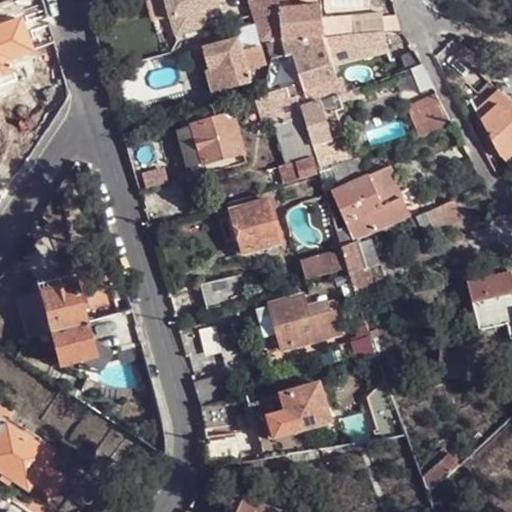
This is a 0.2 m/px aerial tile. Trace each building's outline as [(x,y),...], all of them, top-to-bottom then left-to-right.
[(165,0),(177,43),(184,34),(223,23),(218,2),(217,0),(165,0)] [(278,0),(249,0),(261,41),(282,39),(283,39),(284,40),(316,37),(325,36),(354,34),(353,16),(323,19),(322,5),(281,9),(278,0)] [(248,69),(266,64),(254,25),(235,31),(238,38),(204,48),(210,69),(206,72),(211,92),(251,81),(248,69)] [(389,51),(384,32),(354,34),(325,36),(332,65),(389,51)] [(9,57),(0,33),(0,60),(6,58),(9,57)] [(332,65),(325,36),(316,37),(284,40),(283,39),(282,39),(286,54),(287,55),(308,51),(309,55),(294,60),(308,103),(333,93),(334,96),(340,95),(350,91),(349,85),(344,86),(342,78),(337,79),(332,65)] [(269,43),(267,43),(272,58),(286,54),(282,39),(269,43)] [(422,65),(413,49),(391,57),(396,74),(422,65)] [(0,71),(11,68),(6,58),(0,60),(0,71)] [(320,172),(302,108),(295,85),(277,90),(269,93),(262,94),(266,109),(269,119),(273,118),(288,165),(279,168),(284,183),(320,172)] [(476,109),(481,120),(507,98),(498,89),(476,109)] [(407,106),(420,139),(453,126),(441,101),(437,92),(407,106)] [(262,94),(255,96),(259,111),(266,109),(262,94)] [(336,149),(333,139),(325,114),(336,111),(344,109),(340,95),(334,96),(302,108),(320,172),(353,161),(349,146),(336,149)] [(498,152),(510,166),(511,164),(511,102),(507,98),(481,120),(498,152)] [(333,139),(344,136),(336,111),(325,114),(333,139)] [(244,152),(234,115),(195,125),(206,163),(244,152)] [(206,163),(195,125),(181,129),(192,167),(206,163)] [(192,167),(195,177),(247,162),(244,152),(206,163),(192,167)] [(322,176),(324,184),(328,182),(347,225),(337,228),(342,249),(360,241),(402,221),(380,171),(366,177),(359,159),(353,161),(320,172),(322,176)] [(462,220),(452,199),(416,215),(418,221),(424,235),(433,231),(432,228),(446,223),(448,225),(462,220)] [(246,253),(283,242),(271,200),(234,211),(246,253)] [(402,221),(404,227),(418,221),(416,215),(402,221)] [(360,241),(342,249),(343,249),(348,267),(349,273),(356,297),(358,300),(366,298),(365,295),(375,292),(367,266),(382,263),(372,238),(361,244),(360,241)] [(302,261),(307,279),(348,267),(343,249),(302,261)] [(382,263),(367,266),(375,292),(389,288),(382,263)] [(511,272),(511,273),(469,282),(476,314),(467,316),(470,329),(486,326),(485,323),(506,318),(511,339),(511,272)] [(39,290),(51,332),(85,322),(81,308),(85,307),(77,273),(37,283),(39,290)] [(242,274),(202,285),(209,310),(249,298),(242,274)] [(39,290),(16,297),(27,338),(44,334),(51,332),(39,290)] [(273,305),(284,349),(341,333),(334,310),(329,312),(326,300),(306,304),(305,297),(273,305)] [(85,322),(51,332),(59,363),(60,364),(141,342),(139,336),(134,317),(131,309),(118,313),(85,322)] [(371,337),(371,336),(369,331),(366,326),(360,328),(365,339),(354,342),(359,356),(376,351),(371,337)] [(51,332),(44,334),(53,365),(59,363),(51,332)] [(482,381),(482,356),(473,355),(474,343),(457,347),(456,354),(442,352),(441,375),(455,377),(455,378),(482,381)] [(228,400),(223,374),(195,383),(202,408),(228,400)] [(399,417),(388,383),(375,387),(370,391),(380,416),(385,414),(388,421),(399,417)] [(332,422),(320,384),(283,394),(284,396),(270,400),(280,433),(294,429),(294,432),(332,422)] [(234,421),(230,399),(228,400),(202,408),(204,418),(206,429),(228,426),(234,421)] [(23,435),(5,422),(0,429),(0,472),(4,476),(15,482),(28,490),(52,453),(40,446),(23,435)] [(23,435),(40,446),(43,442),(27,430),(23,435)] [(483,444),(487,440),(482,435),(478,438),(483,444)] [(459,465),(443,447),(419,469),(429,494),(459,465)] [(15,482),(4,476),(0,482),(0,484),(8,490),(15,482)] [(237,511),(242,502),(230,498),(223,511),(237,511)] [(270,511),(242,500),(242,502),(237,511),(270,511)]
